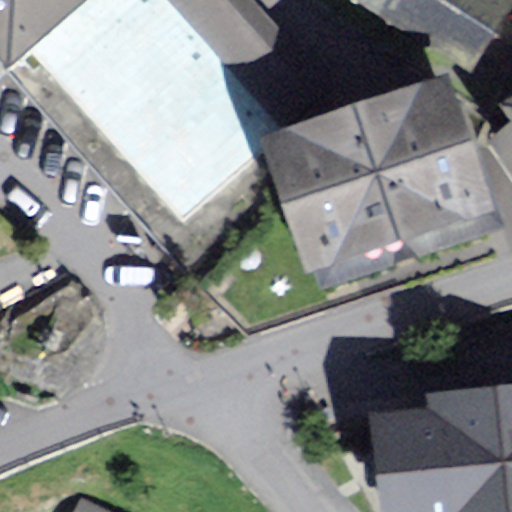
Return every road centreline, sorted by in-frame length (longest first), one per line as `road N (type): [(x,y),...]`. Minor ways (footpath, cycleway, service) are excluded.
road 1 (residential): [(511,274),(166,363)]
road 2 (residential): [(0,179),(53,220),(166,363)]
road 3 (residential): [(166,363),(307,511)]
road 4 (residential): [(166,363),(76,399),(0,442)]
